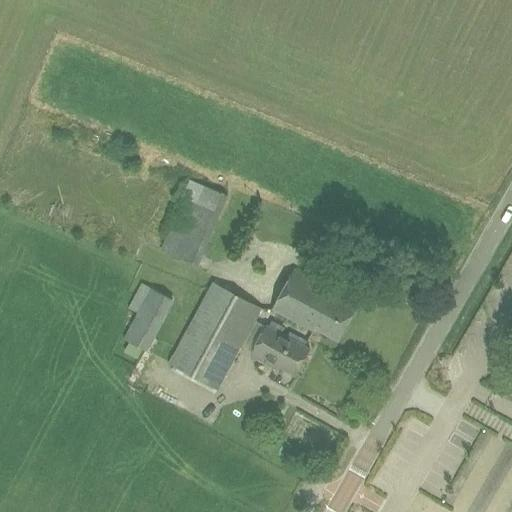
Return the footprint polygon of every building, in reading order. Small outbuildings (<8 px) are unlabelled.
[(200,185),(194,201),(221,211),(227,195),(200,185)] [(173,243),(195,275),(206,268),(201,260),(216,250),(203,232),(214,224),(206,212),(201,216),(204,222),(173,243)] [(295,270),(274,308),(314,330),(315,328),(338,341),(357,307),(334,295),(335,292),(295,270)] [(214,283),(194,318),(242,343),(261,309),(214,283)] [(148,350),(174,299),(150,288),(123,339),(148,350)] [(216,389),(242,343),(194,318),(169,363),(216,389)] [(270,362),(296,376),(310,350),(267,327),(251,356),(269,365),(270,362)]
